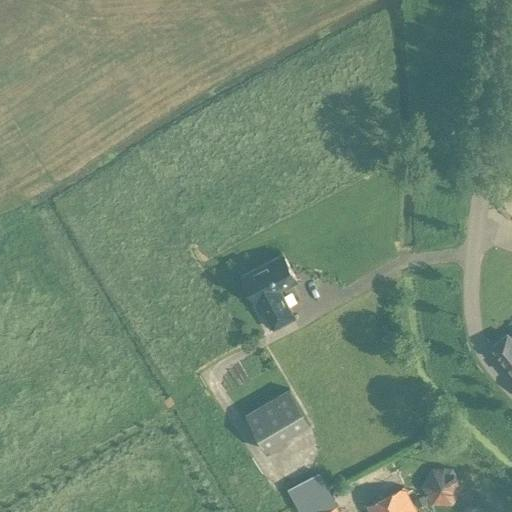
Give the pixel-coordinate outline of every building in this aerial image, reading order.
[(241,275),(256,302),(259,301),(273,328),(295,317),(281,289),(297,281),(283,254),(241,275)] [(508,334),(492,347),(511,372),(511,336),(511,337),(508,334)] [(311,424),(290,389),(245,415),(266,450),(311,424)] [(317,457),(306,434),(269,451),(280,474),(317,457)] [(452,467),(431,467),(421,486),(432,504),(452,504),(463,485),(452,467)] [(370,511),(416,511),(403,486),(367,505),(370,511)]
